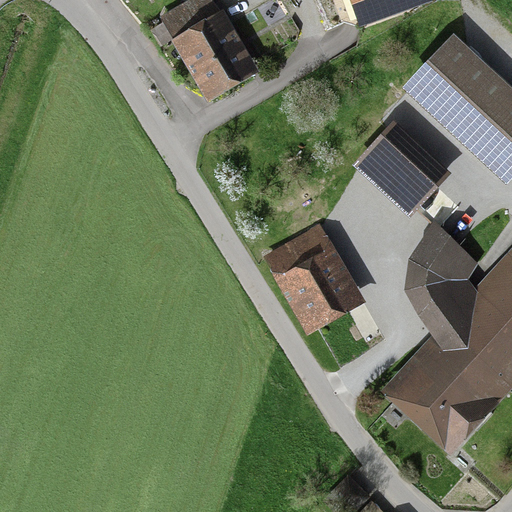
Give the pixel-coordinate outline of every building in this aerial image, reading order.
[(205,0),(194,0),(162,18),(175,42),(182,38),(211,90),(246,70),(205,0)] [(354,0),(363,23),(426,0),(354,0)] [(511,92),(454,41),(424,75),(404,99),(508,190),(511,185),(511,92)] [(447,342),(402,392),(451,437),(452,435),(459,442),(488,409),(479,400),(511,364),(511,253),(507,259),(511,263),(511,271),(465,323),(446,294),(475,264),(437,227),(460,204),(441,186),(415,209),(436,229),(426,244),(417,259),(413,259),(410,267),(413,267),(411,278),(412,289),(411,290),(414,300),(415,299),(422,312),(425,314),(427,313),(447,342)] [(353,206),(327,219),(340,244),(366,231),(353,206)] [(282,250),(267,259),(284,287),(292,283),(313,321),(349,300),(319,247),(290,263),(282,250)] [(347,478),(326,500),(337,511),(349,511),(365,496),(347,478)] [(371,511),(374,509),(365,500),(353,511),(371,511)]
